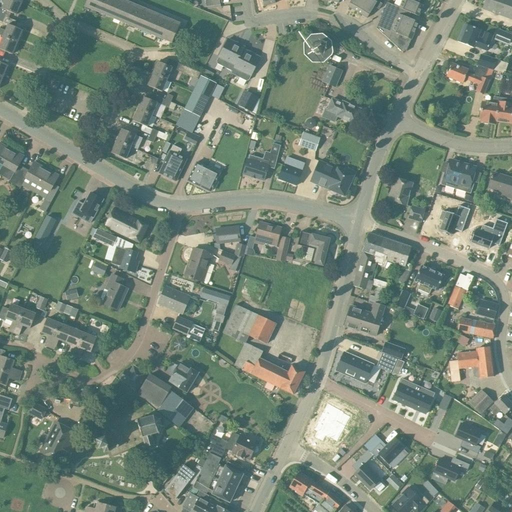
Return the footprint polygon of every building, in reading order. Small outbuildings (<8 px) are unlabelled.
[(0,14),(5,17),(9,18),(11,13),(16,15),(21,3),(14,0),(1,0),(1,1),(5,2),(2,8),(0,7),(0,14)] [(87,0),(85,7),(172,43),(174,38),(179,26),(174,24),(171,23),(163,19),(161,19),(160,18),(147,13),(143,11),(133,7),(132,6),(130,6),(119,1),(116,0),(87,0)] [(351,0),(348,7),(358,12),(365,0),(351,0)] [(365,0),(358,12),(367,18),(375,6),(379,9),(383,3),(380,2),(381,0),(365,0)] [(396,0),(394,5),(400,7),(400,8),(411,12),(411,13),(419,16),(423,5),(413,0),(396,0)] [(511,0),(485,0),(483,9),(511,18),(511,0)] [(409,18),(411,13),(411,12),(400,8),(400,7),(394,5),(387,2),(377,28),(403,52),(405,50),(407,51),(419,22),(409,18)] [(481,29),(465,23),(458,41),(474,47),(474,45),(487,50),(493,34),(485,31),(483,38),(478,36),(481,29)] [(17,43),(22,30),(8,25),(6,31),(0,28),(0,35),(3,37),(17,43)] [(511,33),(499,29),(495,39),(508,44),(511,34),(511,33)] [(3,37),(0,44),(0,49),(12,55),(17,43),(3,37)] [(244,47),(228,39),(217,63),(233,71),(243,49),(244,47)] [(322,41),(318,40),(313,42),(310,44),(310,49),(310,53),(314,56),(318,57),(322,56),(325,53),(326,48),(325,44),(322,41)] [(232,73),(249,81),(261,57),(243,49),(233,71),(232,73)] [(487,68),(488,69),(493,71),(493,70),(505,74),(508,64),(497,60),(497,59),(481,54),(477,65),(478,66),(487,68)] [(158,62),(153,74),(167,80),(172,68),(158,62)] [(464,78),(478,85),(482,77),(484,78),(488,69),(487,68),(478,66),(474,75),(467,72),(468,70),(452,63),(447,76),(462,83),(464,78)] [(201,72),(180,64),(178,71),(198,79),(201,72)] [(343,71),(329,65),(322,82),(336,88),(343,71)] [(204,69),(201,74),(211,79),(213,73),(204,69)] [(167,80),(153,74),(148,86),(162,92),(167,80)] [(215,84),(200,77),(184,109),(199,117),(215,84)] [(482,77),(478,85),(476,91),(484,95),(490,80),(484,78),(482,77)] [(243,91),(236,105),(251,113),(258,99),(243,91)] [(143,97),(138,109),(152,115),(157,103),(143,97)] [(496,123),(496,120),(500,97),(495,97),(493,104),(483,102),(480,118),(482,118),(482,121),(483,123),(487,124),(489,122),(496,123)] [(496,120),(511,123),(511,121),(511,103),(511,101),(511,99),(500,97),(496,120)] [(332,99),(327,110),(326,109),(322,117),(336,123),(338,117),(355,124),(361,110),(342,102),(342,103),(332,99)] [(171,102),(165,100),(163,105),(174,110),(176,104),(171,102)] [(152,115),(138,109),(133,121),(147,127),(152,115)] [(188,131),(191,133),(196,124),(180,117),(176,125),(188,131)] [(116,141),(131,147),(136,135),(122,129),(116,141)] [(184,140),(196,145),(200,137),(191,133),(188,131),(184,140)] [(320,138),(303,132),(298,146),(315,152),(320,138)] [(156,136),(151,134),(148,141),(153,143),(156,136)] [(131,147),(116,141),(111,153),(126,159),(131,147)] [(0,163),(4,166),(12,150),(0,143),(0,163)] [(243,174),(264,181),(268,167),(274,169),(281,146),(273,143),(270,153),(266,152),(263,159),(250,155),(248,160),(248,159),(243,174)] [(172,145),(160,174),(176,181),(185,159),(178,156),(180,149),(172,145)] [(10,182),(15,185),(24,168),(19,165),(24,156),(12,150),(4,166),(15,172),(10,182)] [(305,163),(286,157),(278,179),(297,186),(305,163)] [(464,163),(451,159),(447,173),(444,172),(442,179),(441,184),(456,188),(464,163)] [(337,169),(319,161),(310,182),(330,191),(330,193),(330,194),(331,195),(333,195),(335,195),(336,195),(337,194),(345,197),(354,176),(337,168),(337,169)] [(25,180),(37,187),(46,169),(34,162),(29,171),(24,168),(15,185),(21,188),(22,186),(25,180)] [(196,183),(196,185),(209,191),(218,173),(196,162),(187,181),(193,184),(194,182),(196,183)] [(476,167),(464,163),(456,188),(471,193),(472,189),(475,182),(472,181),(476,167)] [(46,169),(37,187),(48,193),(45,199),(40,209),(45,212),(51,202),(59,187),(54,184),(59,176),(46,169)] [(437,173),(425,169),(420,185),(433,188),(437,173)] [(502,175),(493,172),(488,188),(503,192),(501,196),(511,199),(511,178),(506,176),(505,177),(501,176),(502,175)] [(413,182),(397,178),(394,189),(392,188),(389,200),(406,205),(413,182)] [(103,199),(91,192),(83,206),(77,202),(71,214),(90,224),(103,199)] [(472,205),(470,210),(469,211),(475,213),(478,214),(481,208),(472,205)] [(425,210),(412,206),(408,219),(421,223),(425,210)] [(442,214),(439,222),(443,223),(440,233),(452,238),(454,232),(461,235),(469,212),(458,208),(455,218),(446,215),(442,214)] [(148,226),(114,209),(106,226),(140,243),(148,226)] [(46,216),(35,238),(45,243),(56,221),(46,216)] [(477,229),(473,241),(491,248),(493,242),(501,245),(509,223),(498,218),(494,228),(484,225),(482,231),(477,229)] [(263,243),(276,246),(281,228),(260,223),(254,243),(263,245),(263,243)] [(240,241),(238,227),(216,229),(218,244),(240,241)] [(93,236),(92,238),(109,245),(114,247),(118,238),(96,229),(93,236)] [(330,239),(301,231),(297,245),(314,249),(311,263),(323,266),(330,239)] [(391,255),(389,261),(406,266),(411,248),(368,233),(365,242),(385,249),(384,253),(391,255)] [(385,249),(365,242),(361,258),(376,263),(386,265),(387,260),(389,261),(391,255),(384,253),(385,249)] [(237,243),(234,255),(241,257),(244,258),(247,246),(237,243)] [(116,247),(116,248),(112,261),(111,264),(120,266),(120,268),(135,273),(137,265),(134,264),(137,253),(126,249),(126,250),(116,247)] [(5,248),(0,257),(0,259),(5,262),(11,251),(5,248)] [(275,260),(285,262),(285,261),(287,255),(288,250),(278,248),(275,260)] [(212,255),(194,249),(185,276),(203,282),(212,255)] [(241,257),(234,255),(222,251),(219,261),(231,266),(230,270),(235,272),(241,257)] [(376,263),(361,258),(353,286),(371,292),(374,281),(371,280),(376,263)] [(108,267),(96,262),(91,271),(103,276),(108,267)] [(428,268),(422,266),(415,281),(421,283),(419,289),(429,293),(431,288),(437,290),(444,275),(438,273),(438,271),(428,267),(428,268)] [(410,271),(403,268),(397,282),(404,285),(410,271)] [(473,276),(467,274),(466,276),(460,274),(455,286),(467,291),(473,276)] [(123,280),(112,275),(106,288),(109,290),(103,304),(118,310),(128,289),(120,286),(123,280)] [(190,297),(165,286),(157,304),(183,315),(190,297)] [(368,302),(375,304),(380,305),(385,289),(382,288),(377,287),(374,296),(370,295),(368,302)] [(465,291),(455,287),(447,306),(457,310),(465,291)] [(78,298),(76,289),(65,292),(65,293),(61,294),(63,300),(67,299),(67,301),(78,298)] [(219,303),(216,314),(224,316),(230,297),(203,289),(201,297),(219,303)] [(411,294),(403,291),(396,310),(400,312),(402,308),(405,309),(411,294)] [(36,308),(43,311),(47,299),(41,297),(36,308)] [(498,305),(480,300),(478,309),(476,308),(474,314),(494,319),(498,305)] [(14,333),(23,309),(11,304),(9,309),(3,307),(0,313),(0,319),(5,321),(6,319),(13,322),(9,331),(14,333)] [(258,315),(236,304),(222,333),(244,344),(234,366),(267,382),(265,388),(272,391),(275,385),(294,395),(305,372),(292,366),(288,373),(259,358),(263,351),(246,343),(249,336),(267,344),(277,324),(258,315)] [(380,305),(375,304),(372,314),(352,307),(345,327),(375,337),(385,307),(380,305)] [(428,309),(418,304),(414,315),(424,319),(428,309)] [(66,306),(63,314),(75,318),(78,311),(66,306)] [(36,314),(23,309),(14,333),(19,335),(23,326),(30,329),(36,314)] [(441,311),(434,309),(430,319),(437,321),(441,311)] [(178,316),(172,329),(187,335),(186,337),(193,340),(197,331),(191,328),(193,323),(178,316)] [(50,348),(59,324),(47,319),(41,333),(49,336),(45,346),(50,348)] [(478,336),(493,338),(495,325),(461,319),(458,330),(478,335),(478,336)] [(59,340),(66,343),(71,328),(59,324),(50,348),(55,350),(59,340)] [(109,326),(102,324),(99,331),(106,333),(109,326)] [(75,357),(84,333),(71,328),(66,343),(73,346),(69,355),(75,357)] [(97,338),(84,333),(75,357),(80,359),(84,350),(91,353),(97,338)] [(463,335),(459,342),(467,346),(471,339),(463,335)] [(176,338),(175,349),(182,350),(184,339),(176,338)] [(405,349),(385,342),(381,352),(401,360),(405,349)] [(494,376),(491,348),(476,349),(477,352),(457,354),(458,361),(456,361),(451,362),(450,362),(452,382),(460,381),(459,369),(474,367),(475,371),(474,372),(474,373),(474,375),(475,377),(478,378),(480,378),(494,376)] [(0,369),(20,377),(22,371),(12,368),(14,361),(4,357),(5,351),(0,349),(0,369)] [(336,371),(365,383),(367,380),(373,365),(344,352),(336,371)] [(380,368),(390,373),(396,359),(382,353),(376,367),(380,368)] [(398,360),(395,367),(401,369),(403,363),(398,360)] [(185,365),(181,363),(169,381),(173,383),(172,384),(187,393),(199,373),(191,368),(192,367),(186,363),(185,365)] [(147,373),(134,365),(130,371),(126,369),(119,380),(130,387),(130,388),(135,392),(136,390),(137,391),(147,373)] [(373,365),(367,380),(374,383),(380,368),(376,367),(373,365)] [(20,377),(0,369),(0,384),(6,386),(8,379),(18,382),(20,377)] [(172,387),(150,373),(137,395),(159,408),(158,411),(179,428),(194,408),(170,390),(172,387)] [(402,379),(393,400),(410,407),(419,386),(402,379)] [(419,386),(410,407),(426,414),(435,393),(419,386)] [(493,402),(481,390),(469,402),(480,414),(493,402)] [(5,409),(9,410),(12,399),(0,395),(0,437),(3,438),(7,425),(0,423),(5,409)] [(448,404),(451,398),(444,395),(441,402),(448,404)] [(511,407),(511,404),(504,395),(496,402),(497,403),(490,409),(495,415),(501,410),(504,414),(511,407)] [(47,409),(34,402),(28,413),(42,420),(47,409)] [(327,402),(311,428),(315,430),(312,435),(320,440),(324,435),(327,438),(328,437),(335,441),(350,417),(343,413),(343,412),(327,402)] [(160,419),(153,416),(137,420),(145,448),(155,445),(152,435),(159,433),(162,427),(160,419)] [(221,416),(218,421),(225,424),(228,419),(221,416)] [(511,420),(508,418),(504,424),(500,429),(506,434),(511,426),(511,420)] [(81,429),(72,424),(68,432),(54,424),(40,452),(62,464),(65,458),(69,460),(75,449),(72,447),(81,429)] [(461,424),(455,437),(463,440),(465,441),(462,447),(478,454),(481,447),(476,445),(482,433),(461,424)] [(500,431),(496,438),(502,442),(506,435),(500,431)] [(353,433),(348,439),(355,445),(360,440),(353,433)] [(203,450),(210,453),(221,459),(226,448),(230,450),(229,451),(231,452),(231,453),(237,456),(237,457),(238,459),(241,460),(243,460),(244,457),(250,460),(254,453),(255,453),(256,453),(257,453),(258,452),(259,451),(259,450),(259,449),(259,448),(258,447),(257,446),(249,442),(250,439),(240,434),(239,437),(232,434),(228,442),(211,434),(203,450)] [(109,446),(106,436),(96,440),(99,449),(102,448),(104,453),(110,451),(108,446),(109,446)] [(121,438),(108,441),(111,454),(124,452),(121,438)] [(379,443),(370,452),(376,458),(379,454),(389,464),(398,455),(402,459),(407,454),(403,450),(405,448),(397,441),(394,438),(384,448),(379,443)] [(352,449),(355,445),(348,439),(345,443),(352,449)] [(341,447),(348,453),(352,449),(345,443),(341,447)] [(368,450),(361,457),(366,462),(373,455),(368,450)] [(484,456),(492,460),(494,455),(486,451),(484,456)] [(209,453),(199,474),(201,475),(198,482),(196,481),(194,486),(193,487),(206,495),(207,492),(230,503),(243,474),(226,466),(225,467),(218,464),(221,459),(209,453)] [(439,459),(433,472),(454,481),(460,469),(467,472),(470,465),(455,459),(452,465),(450,464),(439,459)] [(357,471),(354,474),(370,490),(373,487),(379,493),(385,487),(379,481),(380,480),(364,464),(357,471)] [(186,486),(189,482),(195,475),(198,477),(199,474),(202,468),(197,465),(194,472),(184,465),(175,477),(186,486)] [(290,488),(296,491),(295,492),(302,497),(304,495),(319,505),(330,492),(299,473),(290,487),(290,488)] [(194,486),(196,481),(198,477),(195,475),(189,482),(194,486)] [(176,499),(186,486),(175,477),(164,491),(176,499)] [(397,480),(392,485),(396,490),(401,485),(397,480)] [(480,482),(475,490),(478,492),(484,485),(480,482)] [(422,499),(410,487),(403,493),(405,494),(393,504),(400,511),(404,511),(409,508),(412,509),(413,508),(415,511),(419,511),(430,501),(425,496),(422,499)] [(319,505),(312,511),(334,511),(342,503),(330,492),(319,505)] [(190,493),(187,499),(195,503),(195,504),(209,511),(227,511),(218,507),(217,508),(190,493)] [(209,511),(195,504),(195,503),(187,499),(182,508),(189,511),(209,511)] [(456,511),(458,510),(448,502),(439,511),(456,511)] [(114,511),(116,508),(97,503),(96,509),(87,507),(85,511),(114,511)] [(507,511),(494,503),(489,511),(490,511),(507,511)]
